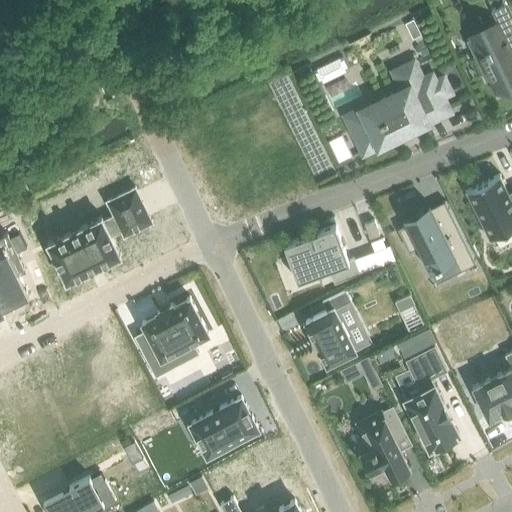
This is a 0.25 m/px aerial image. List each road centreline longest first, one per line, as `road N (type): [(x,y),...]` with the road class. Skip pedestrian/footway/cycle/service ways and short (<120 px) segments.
road 1 (residential): [(211,243),(511,129)]
road 2 (residential): [(340,511),(211,243)]
road 3 (residential): [(0,344),(211,243)]
road 4 (residential): [(211,243),(157,129)]
